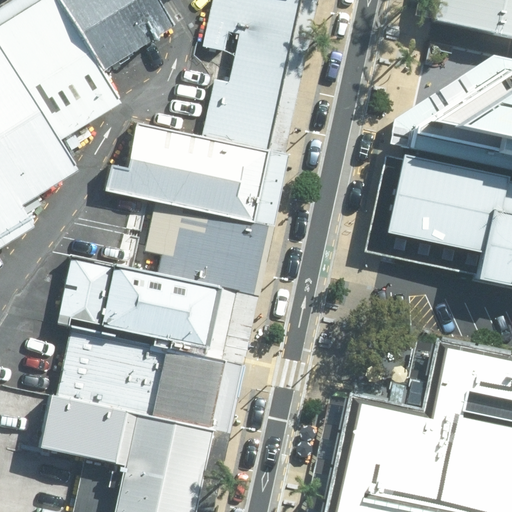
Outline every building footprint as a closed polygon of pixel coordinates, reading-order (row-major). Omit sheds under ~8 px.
[(166,24),(150,0),(43,0),(41,2),(86,74),(166,24)] [(232,80),(218,78),(205,135),(274,149),(304,0),(215,0),(205,45),(228,49),(231,30),(243,32),(232,80)] [(511,0),(417,0),(414,19),(511,39),(511,0)] [(86,74),(41,2),(0,26),(0,64),(47,140),(105,104),(86,74)] [(511,60),(484,54),(383,117),(378,146),(511,173),(511,60)] [(47,140),(0,64),(0,248),(23,234),(9,213),(69,175),(47,140)] [(205,135),(142,123),(133,167),(116,164),(111,189),(159,198),(260,218),(274,149),(205,135)] [(511,184),(389,158),(368,254),(461,274),(460,280),(511,291),(511,184)] [(148,250),(165,254),(161,271),(241,289),(245,290),(260,218),(159,198),(148,250)] [(109,323),(122,263),(76,255),(64,323),(75,325),(77,316),(109,323)] [(161,271),(122,263),(109,323),(106,334),(173,348),(228,359),(241,289),(161,271)] [(106,334),(76,328),(50,445),(132,463),(144,410),(159,414),(173,348),(106,334)] [(511,511),(511,363),(423,345),(411,399),(408,414),(338,399),(314,511),(511,511)] [(228,359),(173,348),(159,414),(217,426),(232,360),(228,359)] [(203,511),(222,427),(217,426),(159,414),(144,410),(132,463),(121,511),(203,511)]
